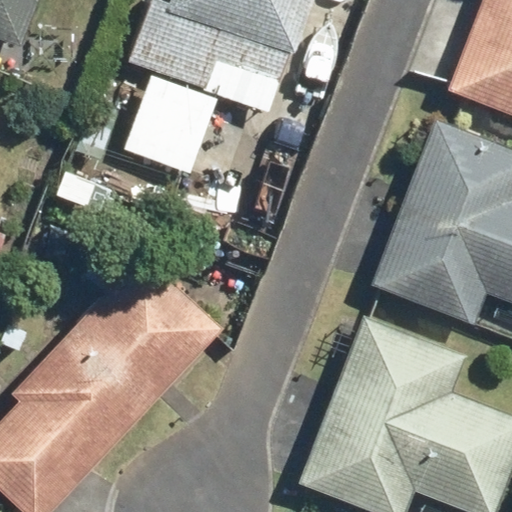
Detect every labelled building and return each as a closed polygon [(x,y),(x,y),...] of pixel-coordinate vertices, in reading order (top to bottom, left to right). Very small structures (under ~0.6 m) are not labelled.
[(32,0),(0,0),(0,36),(16,43),(32,0)] [(347,0),(144,0),(123,59),(201,88),(212,59),(276,82),(306,0),(323,0),(345,8),(347,0)] [(511,0),(475,0),(441,88),(511,114),(511,0)] [(511,147),(428,115),(364,283),(467,322),(479,289),(511,301),(511,147)] [(46,511),(221,324),(139,248),(7,390),(15,398),(0,414),(0,490),(23,511),(46,511)] [(460,352),(358,314),(294,482),(373,511),(400,511),(410,488),(473,511),(488,511),(511,451),(511,414),(446,389),(460,352)]
